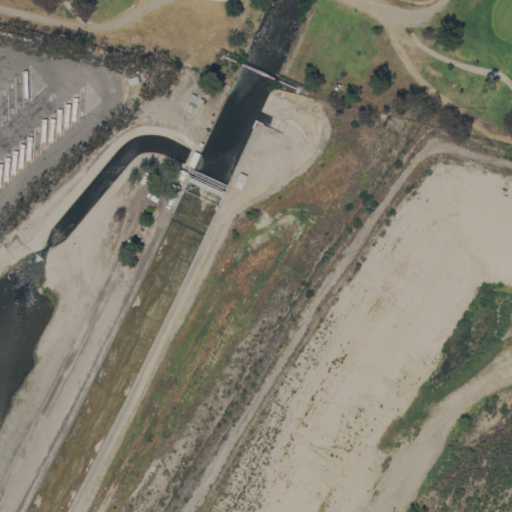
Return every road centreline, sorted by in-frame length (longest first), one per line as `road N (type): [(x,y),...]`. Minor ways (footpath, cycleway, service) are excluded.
road 1 (track): [(180,511),(355,240),(398,188),(441,151),(511,164)]
road 2 (track): [(0,492),(110,281),(143,199)]
road 3 (track): [(511,366),(480,388),(385,511)]
road 4 (track): [(386,11),(411,74),(511,139)]
